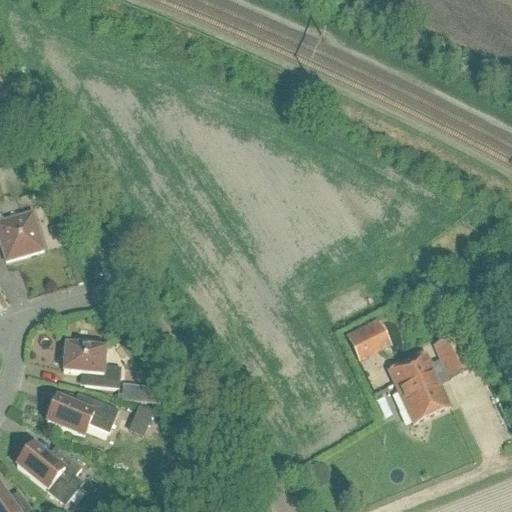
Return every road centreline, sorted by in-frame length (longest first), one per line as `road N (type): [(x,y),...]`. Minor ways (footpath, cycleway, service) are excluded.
road 1 (unclassified): [(282,511),(129,290)]
road 2 (unclassified): [(129,290),(0,102)]
road 3 (residential): [(8,329),(129,290)]
